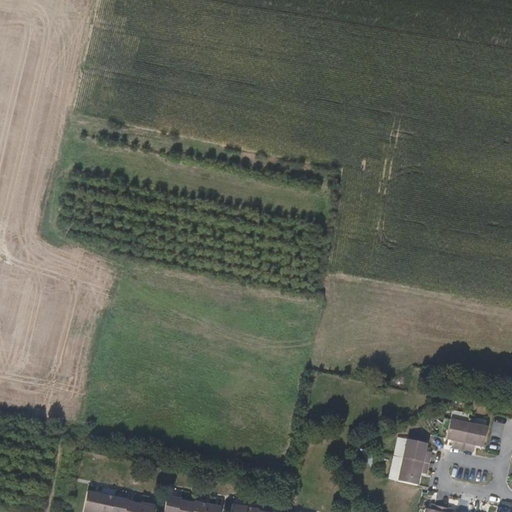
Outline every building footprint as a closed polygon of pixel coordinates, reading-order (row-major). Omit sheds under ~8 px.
[(464,447),(469,421),(451,416),(448,436),(454,437),(453,444),(464,447)] [(488,425),(469,421),(464,447),(476,449),(477,442),(484,444),(488,425)] [(404,439),(400,456),(426,462),(429,452),(423,450),(424,443),(404,439)] [(426,462),(400,456),(396,475),(416,479),(417,472),(424,473),(426,462)] [(86,491),(82,511),(96,511),(99,494),(86,491)] [(99,494),(96,511),(109,511),(112,496),(99,494)] [(112,496),(109,511),(123,511),(125,500),(125,499),(112,496)] [(174,511),(177,500),(177,498),(165,496),(161,511),(174,511)] [(125,500),(123,511),(137,511),(139,503),(125,500)] [(188,511),(190,502),(177,500),(174,511),(188,511)] [(202,511),(204,504),(190,501),(190,502),(188,511),(202,511)] [(139,502),(139,503),(137,511),(150,511),(152,504),(139,502)] [(227,511),(244,511),(245,507),(229,503),(227,511)]
